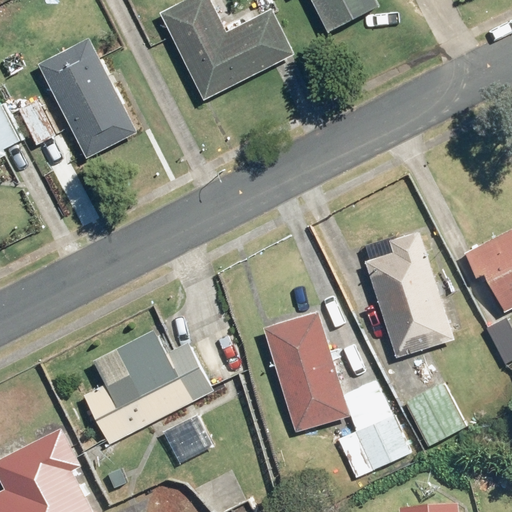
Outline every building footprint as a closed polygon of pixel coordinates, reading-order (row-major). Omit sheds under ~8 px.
[(275,9),(230,31),(213,0),(187,0),(164,12),(185,53),(208,98),(298,54),(275,9)] [(382,3),(379,0),(316,0),(331,29),(382,3)] [(89,151),(138,127),(92,38),(44,63),(89,151)] [(41,98),(22,108),(39,142),(59,132),(41,98)] [(0,102),(0,156),(23,145),(0,102)] [(456,337),(423,232),(369,249),(402,354),(456,337)] [(511,234),(473,256),(503,310),(511,305),(511,234)] [(318,314),(268,330),(301,431),(351,414),(318,314)] [(511,332),(506,321),(492,328),(506,358),(511,355),(511,332)] [(96,392),(118,438),(215,392),(193,346),(171,356),(157,329),(99,359),(112,384),(96,392)] [(362,428),(339,438),(357,477),(413,453),(381,381),(350,395),(362,428)] [(446,383),(409,400),(429,442),(466,424),(446,383)] [(0,511),(95,511),(59,441),(0,470),(0,511)] [(237,470),(194,489),(204,511),(228,511),(252,502),(237,470)]
